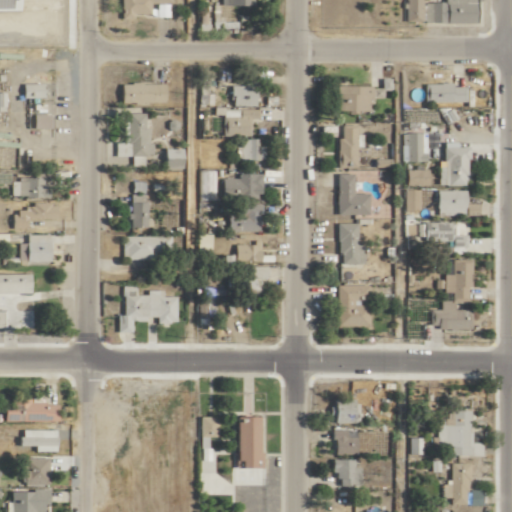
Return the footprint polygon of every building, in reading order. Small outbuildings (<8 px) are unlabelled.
[(166,0),(117,0),(117,19),(130,19),(130,13),(146,14),(146,3),(166,3),(166,0)] [(401,0),(402,21),(420,21),(420,23),(472,23),(471,0),(440,0),(441,3),(419,2),(418,0),(401,0)] [(39,83),(19,84),(19,98),(40,97),(39,83)] [(116,84),(117,104),(161,103),(161,83),(116,84)] [(448,87),(448,83),(421,83),(421,102),(467,101),(467,87),(448,87)] [(227,85),(227,106),(252,106),(252,85),(227,85)] [(247,119),(255,119),(255,109),(220,108),(219,135),(247,136),(247,119)] [(141,113),(120,113),(120,143),(125,143),(125,155),(149,156),(149,144),(145,144),(145,128),(141,128),(141,113)] [(333,168),(352,168),(353,147),(359,147),(359,134),(353,134),(353,125),(338,124),(338,136),(333,136),(333,168)] [(423,132),(402,133),(403,162),(423,161),(423,132)] [(261,159),(261,146),(255,146),(255,138),(237,139),(237,160),(261,159)] [(464,185),(463,147),(453,147),(453,142),(438,142),(439,185),(464,185)] [(159,168),(178,168),(178,148),(160,148),(159,168)] [(425,169),(401,169),(401,185),(424,185),(425,169)] [(216,178),(217,199),(256,199),(256,173),(234,174),(234,178),(216,178)] [(349,174),(332,174),(333,215),(365,214),(365,193),(349,193),(349,174)] [(44,197),(44,178),(7,178),(8,197),(44,197)] [(402,210),(417,210),(416,189),(401,189),(402,210)] [(463,189),(433,190),(434,209),(462,208),(462,215),(475,215),(475,203),(463,204),(463,189)] [(7,229),(22,229),(23,220),(52,221),(53,204),(26,203),(26,212),(8,211),(7,229)] [(256,232),(257,204),(236,204),(236,213),(224,213),(223,231),(256,232)] [(455,234),(455,222),(415,222),(415,240),(449,240),(448,253),(463,253),(463,234),(455,234)] [(353,223),(334,223),(334,264),(361,263),(360,244),(354,245),(353,223)] [(45,234),(22,235),(22,243),(14,243),(14,262),(45,261),(45,234)] [(167,236),(118,236),(118,258),(166,259),(167,236)] [(257,261),(257,244),(231,243),(231,261),(257,261)] [(470,259),(441,259),(442,279),(432,279),(432,288),(441,288),(441,292),(448,292),(449,300),(465,300),(464,283),(470,283),(470,259)] [(264,278),(265,267),(245,266),(245,278),(235,278),(235,291),(256,291),(257,278),(264,278)] [(25,275),(0,274),(0,292),(24,293),(25,275)] [(365,285),(334,285),(334,326),(365,326),(365,303),(365,285)] [(172,322),(172,296),(159,296),(159,290),(143,290),(143,295),(132,295),(132,286),(119,286),(119,315),(113,315),(114,332),(128,332),(128,321),(142,321),(142,317),(152,317),(152,323),(172,322)] [(195,327),(217,326),(217,319),(211,319),(211,297),(202,298),(202,305),(194,305),(195,327)] [(451,309),(451,301),(438,301),(438,309),(426,309),(426,325),(434,325),(434,329),(468,329),(468,309),(451,309)] [(0,419),(53,420),(53,404),(40,404),(40,397),(32,397),(32,398),(9,398),(9,400),(0,400),(0,419)] [(354,398),(328,398),(328,422),(354,422),(354,398)] [(478,454),(478,442),(466,441),(466,409),(448,409),(448,418),(439,418),(439,427),(434,427),(434,454),(478,454)] [(196,436),(214,436),(213,415),(196,415),(196,436)] [(231,466),(255,467),(256,415),(232,415),(231,466)] [(52,450),(51,428),(16,429),(16,445),(31,445),(31,451),(52,450)] [(353,453),(353,436),(342,436),(342,428),(329,429),(329,454),(353,453)] [(45,457),(18,458),(19,484),(46,484),(45,457)] [(334,485),(357,485),(357,466),(350,467),(350,458),(327,458),(327,472),(334,472),(334,485)] [(464,462),(446,462),(446,483),(439,483),(439,503),(464,503),(464,462)] [(43,489),(7,490),(7,511),(31,511),(32,511),(43,511),(43,489)]
